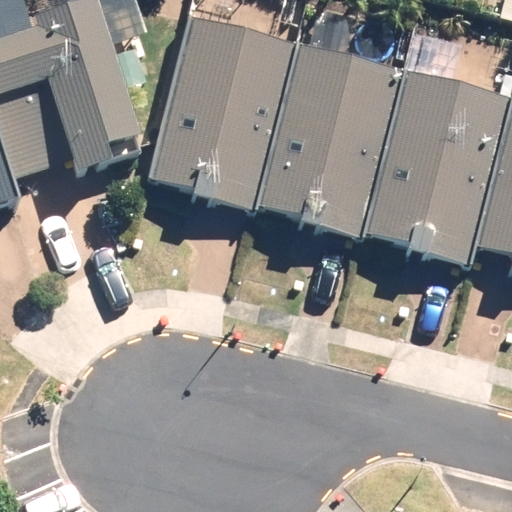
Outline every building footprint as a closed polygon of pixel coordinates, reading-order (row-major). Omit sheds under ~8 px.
[(0,48),(0,138),(17,186),(70,167),(77,185),(154,157),(102,12),(0,48)] [(260,218),(304,48),(192,19),(157,156),(148,189),(260,218)] [(497,189),(511,130),(511,101),(456,87),(466,50),(415,37),(405,74),(361,245),(475,274),(497,189)] [(304,48),(260,218),(361,245),(405,74),(304,48)] [(511,130),(475,274),(511,283),(511,130)] [(17,186),(0,138),(0,216),(25,208),(17,186)]
